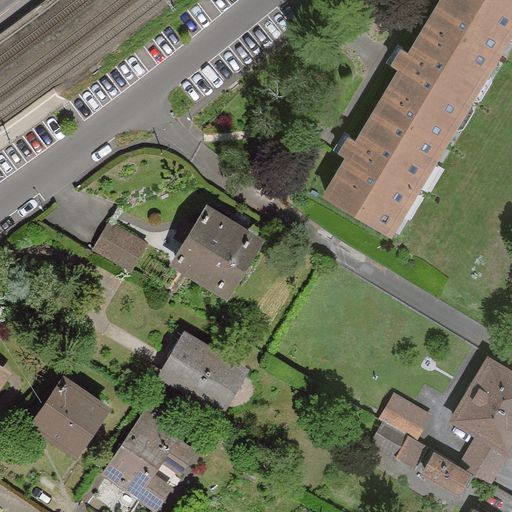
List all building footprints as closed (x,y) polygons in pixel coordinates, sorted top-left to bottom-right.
[(511,0),(433,0),(428,10),(499,52),(511,29),(511,0)] [(428,10),(374,100),(444,142),(499,52),(428,10)] [(374,100),(320,190),(390,233),(444,142),(374,100)] [(263,233),(211,201),(174,260),(226,293),(263,233)] [(110,222),(95,246),(133,269),(148,245),(110,222)] [(249,370),(187,332),(160,375),(223,413),(249,370)] [(511,450),(511,368),(491,356),(452,418),(480,436),(463,464),(493,482),(511,450)] [(0,385),(12,369),(0,360),(0,385)] [(109,411),(61,378),(29,424),(76,457),(109,411)] [(397,394),(384,416),(419,437),(433,415),(397,394)] [(150,406),(105,472),(156,507),(195,451),(168,432),(174,422),(150,406)] [(410,437),(400,457),(418,467),(428,447),(410,437)] [(424,472),(460,492),(472,472),(435,451),(424,472)]
